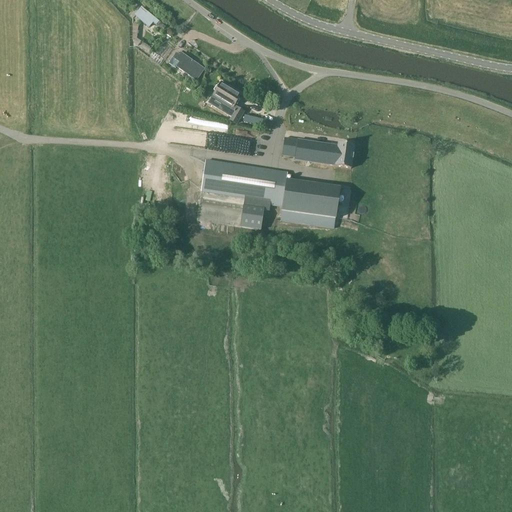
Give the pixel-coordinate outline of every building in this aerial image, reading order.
[(155,19),(155,20),(142,8),(135,15),(141,20),(140,21),(148,28),(153,22),(163,31),(165,28),(155,19)] [(196,81),(204,70),(182,54),(180,57),(176,54),(173,58),(171,57),(168,62),(168,64),(175,69),(176,68),(196,81)] [(234,107),(241,95),(221,83),(208,104),(231,118),(237,109),(234,107)] [(236,125),(243,112),(237,109),(231,118),(230,121),(236,125)] [(242,118),(240,124),(260,128),(262,123),(242,118)] [(337,147),(297,141),(285,139),(282,156),(294,158),(294,161),(351,169),(354,146),(338,143),(337,147)] [(335,219),(339,189),(339,188),(285,180),(286,174),(206,162),(201,192),(244,199),(239,228),(260,231),(263,211),(268,212),(269,206),(282,208),(280,222),(333,230),(335,219)] [(200,208),(199,220),(229,224),(230,217),(239,218),(239,214),(228,212),(229,205),(223,204),(222,212),(214,211),(215,206),(216,201),(209,200),(208,209),(200,208)]
